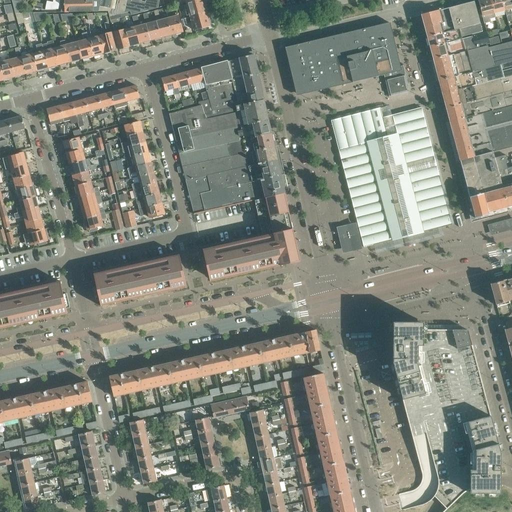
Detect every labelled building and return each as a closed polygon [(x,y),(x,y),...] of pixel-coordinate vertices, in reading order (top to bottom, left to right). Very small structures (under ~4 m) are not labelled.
[(20,2),(11,0),(15,13),(18,13),(19,10),(20,2)] [(62,0),(60,12),(98,11),(100,0),(62,0)] [(107,12),(109,17),(115,15),(117,0),(100,0),(98,11),(107,12)] [(117,0),(115,15),(120,14),(129,11),(131,15),(157,8),(158,0),(117,0)] [(196,0),(186,3),(189,16),(206,12),(206,11),(207,10),(206,5),(204,5),(202,0),(196,0)] [(489,0),(478,0),(477,0),(484,24),(490,22),(489,19),(494,18),(493,13),(489,0)] [(489,0),(493,13),(504,10),(501,0),(489,0)] [(511,0),(501,0),(504,10),(506,17),(507,23),(511,21),(510,16),(510,15),(509,9),(511,8),(511,0)] [(59,3),(53,2),(47,1),(45,10),(58,9),(59,3)] [(482,32),(474,1),(448,8),(421,15),(427,37),(441,34),(454,30),(458,29),(461,37),(482,32)] [(153,11),(156,21),(161,38),(165,36),(166,38),(171,36),(171,35),(172,35),(167,18),(160,20),(158,10),(153,11)] [(7,14),(9,22),(15,20),(13,12),(7,14)] [(24,24),(35,21),(33,12),(21,13),(23,19),(24,24)] [(33,12),(35,21),(35,22),(44,20),(43,19),(47,18),(46,15),(46,14),(46,12),(33,12)] [(206,12),(189,16),(193,31),(210,26),(209,24),(210,24),(209,18),(208,19),(206,12)] [(178,15),(167,18),(172,35),(176,34),(176,35),(181,33),(181,32),(182,32),(178,15)] [(156,21),(146,24),(150,40),(155,39),(155,40),(160,39),(160,38),(161,38),(156,21)] [(294,86),(299,85),(299,86),(390,64),(398,61),(389,23),(285,48),(294,86)] [(146,24),(135,27),(139,43),(144,42),(144,43),(150,42),(149,41),(150,40),(146,24)] [(124,30),(129,46),(133,45),(134,46),(139,45),(139,43),(135,27),(124,30)] [(95,37),(88,39),(93,56),(94,56),(94,57),(99,55),(99,54),(104,53),(100,36),(98,29),(93,31),(95,37)] [(441,34),(427,37),(430,47),(444,44),(449,42),(449,43),(461,39),(461,37),(458,29),(454,30),(441,34)] [(113,33),(118,49),(123,48),(123,49),(128,48),(128,47),(129,46),(124,30),(113,33)] [(499,33),(500,39),(508,37),(507,31),(499,33)] [(77,42),(82,59),(83,58),(83,60),(88,58),(88,57),(93,56),(88,39),(87,32),(82,34),(84,40),(77,42)] [(100,36),(104,53),(105,53),(105,54),(111,52),(110,51),(116,50),(111,33),(100,36)] [(486,33),(471,36),(461,39),(449,43),(449,42),(444,44),(430,47),(433,60),(478,48),(477,47),(488,44),(489,46),(499,43),(497,37),(488,39),(486,33)] [(42,43),(42,44),(49,68),(49,69),(54,67),(54,66),(59,65),(55,48),(52,40),(42,43)] [(55,48),(59,65),(60,65),(60,66),(66,64),(65,63),(71,62),(66,45),(65,40),(60,41),(61,46),(55,48)] [(478,48),(433,60),(439,81),(473,72),(500,65),(511,61),(511,41),(487,48),(486,46),(478,49),(478,48)] [(77,42),(66,45),(71,62),(72,63),(77,61),(77,60),(82,59),(77,42)] [(32,51),(37,71),(38,70),(38,72),(43,70),(43,69),(49,68),(42,44),(37,45),(38,49),(32,51)] [(21,57),(26,74),(27,75),(32,73),(32,72),(37,71),(32,51),(31,50),(27,51),(27,52),(25,51),(22,52),(21,54),(21,57)] [(254,55),(242,57),(234,59),(238,77),(232,79),(238,105),(263,99),(258,73),(256,66),(254,66),(254,63),(255,62),(254,55)] [(10,60),(14,77),(15,77),(15,78),(21,76),(20,75),(26,74),(21,57),(10,60)] [(234,59),(200,69),(204,81),(206,92),(209,100),(212,111),(238,105),(232,79),(238,77),(234,59)] [(10,60),(0,62),(0,68),(3,80),(4,80),(4,81),(9,79),(9,78),(14,77),(10,60)] [(439,81),(442,94),(459,90),(511,75),(511,61),(500,65),(473,72),(439,81)] [(406,81),(403,67),(383,72),(384,75),(377,77),(382,100),(389,98),(389,97),(409,92),(406,81)] [(187,72),(190,84),(200,82),(204,81),(200,69),(187,72)] [(187,72),(175,75),(178,87),(190,84),(187,72)] [(161,79),(165,91),(178,87),(175,75),(161,79)] [(442,94),(446,109),(498,95),(511,90),(511,75),(459,90),(442,94)] [(123,89),(127,101),(140,98),(136,86),(123,89)] [(111,92),(114,105),(127,101),(123,89),(111,92)] [(446,109),(450,123),(492,111),(506,108),(511,105),(511,90),(498,95),(446,109)] [(98,96),(101,108),(114,105),(111,92),(98,96)] [(85,99),(88,111),(101,108),(98,96),(85,99)] [(183,107),(193,104),(191,98),(181,101),(183,107)] [(88,111),(85,99),(72,103),(78,122),(79,127),(84,126),(81,113),(88,111)] [(209,100),(203,101),(198,103),(199,106),(169,113),(175,141),(200,135),(268,120),(263,99),(238,105),(212,111),(209,100)] [(78,122),(72,103),(60,106),(63,118),(64,121),(70,120),(71,124),(78,122)] [(379,105),(330,118),(364,247),(452,224),(421,107),(391,115),(389,105),(380,108),(379,105)] [(460,161),(492,153),(501,150),(511,147),(511,105),(506,108),(492,111),(450,123),(460,161)] [(47,109),(50,122),(63,118),(60,106),(47,109)] [(144,117),(142,112),(131,115),(132,120),(144,117)] [(104,118),(103,113),(98,115),(101,129),(106,128),(104,118)] [(9,120),(12,132),(25,128),(22,116),(9,120)] [(119,124),(127,122),(125,116),(117,118),(119,124)] [(0,121),(0,134),(12,132),(9,120),(0,121)] [(179,154),(200,149),(240,141),(271,134),(268,120),(200,135),(175,141),(179,154)] [(139,121),(125,125),(127,136),(142,132),(139,121)] [(58,141),(68,138),(64,124),(59,125),(61,133),(56,135),(58,141)] [(117,149),(145,142),(142,132),(127,136),(129,141),(116,145),(117,149)] [(271,134),(240,141),(200,149),(179,154),(182,167),(254,151),(274,147),(271,134)] [(65,148),(66,153),(82,149),(79,138),(63,142),(64,144),(62,145),(63,149),(65,148)] [(133,156),(148,152),(145,142),(117,149),(118,154),(129,152),(130,157),(133,156)] [(274,147),(254,151),(182,167),(185,181),(201,177),(207,176),(277,160),(274,147)] [(82,149),(66,153),(69,164),(85,160),(85,159),(82,149)] [(23,152),(8,156),(11,167),(26,163),(25,159),(27,159),(26,152),(23,153),(23,152)] [(136,166),(151,162),(148,152),(133,156),(136,166)] [(488,213),(506,208),(498,180),(499,180),(494,159),(492,153),(460,161),(475,218),(489,215),(488,213)] [(499,180),(498,180),(506,208),(511,206),(511,167),(507,169),(506,167),(509,166),(509,164),(507,165),(507,163),(507,162),(507,161),(506,161),(505,156),(494,159),(499,180)] [(85,159),(85,160),(69,164),(72,175),(88,171),(96,169),(94,164),(91,165),(89,158),(85,159)] [(277,160),(207,176),(201,177),(202,183),(208,182),(211,192),(222,189),(280,175),(277,160)] [(115,161),(110,162),(112,171),(112,172),(117,171),(118,171),(115,161)] [(137,173),(138,176),(153,172),(151,162),(136,166),(136,167),(128,169),(130,175),(137,173)] [(26,163),(11,167),(14,178),(29,174),(31,173),(30,167),(27,168),(26,163)] [(72,175),(75,186),(91,182),(88,171),(72,175)] [(133,188),(141,186),(156,182),(153,172),(138,176),(140,182),(132,184),(133,188)] [(29,174),(14,178),(17,190),(32,185),(29,174)] [(222,189),(226,206),(254,200),(284,193),(280,175),(222,189)] [(108,189),(113,188),(110,176),(105,178),(108,189)] [(194,213),(226,206),(222,189),(211,192),(208,182),(202,183),(201,177),(185,181),(194,213)] [(91,182),(75,186),(78,197),(94,193),(99,192),(97,187),(93,188),(91,182)] [(136,199),(159,193),(156,182),(141,186),(133,188),(136,199)] [(32,185),(17,190),(20,200),(35,196),(37,195),(35,189),(33,189),(32,185)] [(78,197),(81,208),(97,203),(97,204),(102,202),(99,192),(94,193),(78,197)] [(136,199),(139,209),(162,203),(159,193),(136,199)] [(203,249),(202,249),(208,276),(210,282),(275,267),(280,266),(286,265),(300,261),(293,230),(284,193),(285,193),(284,193),(254,200),(262,236),(263,239),(219,249),(218,246),(203,249)] [(21,212),(38,207),(35,196),(20,200),(21,206),(16,208),(18,213),(21,212)] [(126,208),(124,202),(120,203),(121,209),(122,213),(128,212),(127,208),(126,208)] [(83,215),(84,219),(100,214),(105,213),(103,208),(99,210),(97,204),(97,203),(81,208),(82,208),(79,209),(81,215),(83,215)] [(149,214),(150,217),(151,218),(154,217),(154,216),(164,213),(162,203),(139,209),(141,216),(149,214)] [(26,223),(41,218),(38,207),(23,212),(26,223)] [(123,228),(120,216),(119,210),(114,211),(114,210),(111,211),(116,230),(123,228)] [(128,212),(122,213),(124,217),(129,216),(131,227),(137,225),(133,211),(128,212)] [(100,214),(84,219),(86,224),(84,224),(85,228),(87,228),(87,230),(103,226),(100,214)] [(41,218),(26,223),(29,234),(44,229),(41,218)] [(511,227),(511,218),(489,224),(492,233),(511,227)] [(340,228),(343,240),(345,249),(358,246),(353,225),(340,228)] [(44,229),(29,234),(32,245),(47,240),(47,238),(48,238),(47,234),(45,234),(44,229)] [(94,273),(93,274),(95,282),(96,287),(99,301),(101,306),(116,303),(129,300),(186,287),(185,281),(179,254),(164,258),(165,261),(110,274),(109,270),(94,273)] [(511,279),(508,280),(507,280),(504,281),(503,281),(490,284),(496,305),(509,301),(511,299),(511,279)] [(0,328),(27,323),(47,318),(52,317),(67,314),(66,308),(63,294),(62,289),(60,281),(45,285),(46,288),(0,298),(0,328)] [(320,350),(316,330),(289,336),(293,356),(320,350)] [(400,336),(400,344),(393,344),(393,363),(403,400),(425,394),(418,364),(418,344),(423,345),(423,331),(423,330),(400,330),(400,336)] [(403,400),(418,457),(422,474),(423,474),(436,470),(437,477),(438,478),(438,480),(438,482),(438,484),(438,486),(437,488),(437,489),(436,491),(436,493),(435,494),(434,496),(440,502),(446,509),(447,509),(459,497),(462,495),(463,493),(465,492),(467,491),(469,490),(470,490),(470,489),(470,470),(475,470),(475,451),(475,450),(468,423),(468,422),(490,416),(491,416),(472,345),(470,338),(468,330),(445,330),(423,330),(423,331),(423,345),(418,344),(418,364),(425,394),(403,400)] [(293,356),(289,336),(259,343),(263,363),(293,356)] [(263,363),(259,343),(228,350),(233,370),(263,363)] [(233,370),(228,350),(198,356),(203,377),(233,370)] [(203,377),(198,356),(168,363),(172,384),(203,377)] [(172,384),(168,363),(138,370),(142,390),(172,384)] [(142,390),(138,370),(109,377),(114,397),(142,390)] [(303,378),(310,407),(330,403),(323,373),(303,378)] [(88,382),(59,388),(63,408),(92,402),(88,382)] [(29,395),(33,415),(63,408),(59,388),(29,395)] [(0,401),(0,407),(4,422),(33,415),(29,395),(0,401)] [(246,396),(228,400),(231,414),(247,411),(249,410),(246,396)] [(210,404),(210,405),(213,418),(231,414),(228,400),(210,404)] [(316,437),(337,432),(330,403),(310,407),(316,437)] [(191,407),(192,418),(207,417),(206,407),(191,407)] [(249,413),(252,426),(266,422),(263,410),(249,413)] [(490,416),(468,422),(468,423),(475,450),(475,451),(475,470),(470,470),(470,489),(470,490),(474,489),(494,489),(500,489),(500,486),(500,480),(500,453),(491,418),(491,416),(490,416)] [(209,417),(195,420),(198,433),(211,430),(209,417)] [(129,423),(132,435),(146,432),(143,420),(129,423)] [(252,426),(255,437),(268,434),(266,422),(252,426)] [(214,442),(211,430),(198,433),(200,445),(214,442)] [(78,434),(81,447),(95,444),(92,431),(78,434)] [(132,435),(135,447),(148,444),(146,432),(132,435)] [(316,437),(323,466),(343,462),(337,432),(316,437)] [(255,437),(257,449),(271,446),(268,434),(255,437)] [(214,442),(200,445),(203,457),(217,454),(214,442)] [(97,456),(95,444),(81,447),(84,459),(97,456)] [(135,447),(137,459),(151,456),(148,444),(135,447)] [(257,449),(260,461),(274,458),(271,446),(257,449)] [(9,450),(0,451),(0,466),(12,464),(9,450)] [(220,466),(217,454),(203,457),(206,469),(220,466)] [(97,456),(84,459),(86,471),(100,468),(97,456)] [(137,459),(140,471),(154,468),(151,456),(137,459)] [(15,461),(18,474),(32,471),(31,466),(35,465),(36,463),(35,457),(15,461)] [(260,461),(263,473),(276,470),(274,458),(260,461)] [(323,466),(330,495),(350,491),(343,462),(323,466)] [(103,480),(100,468),(86,471),(89,483),(103,480)] [(154,468),(140,471),(143,484),(157,481),(154,468)] [(263,473),(265,485),(279,482),(276,470),(263,473)] [(18,474),(21,486),(34,483),(32,471),(18,474)] [(103,480),(89,483),(92,495),(106,492),(103,480)] [(265,485),(268,497),(282,494),(279,482),(265,485)] [(21,486),(23,498),(37,494),(34,483),(21,486)] [(211,488),(213,501),(227,498),(224,485),(211,488)] [(333,511),(354,511),(350,491),(330,495),(333,511)] [(194,492),(188,494),(190,506),(197,505),(194,492)] [(37,494),(23,498),(26,510),(40,507),(37,494)] [(268,497),(271,509),(285,506),(282,494),(268,497)] [(218,511),(229,510),(227,498),(213,501),(215,511),(218,511)] [(147,502),(149,511),(163,511),(161,499),(147,502)]
